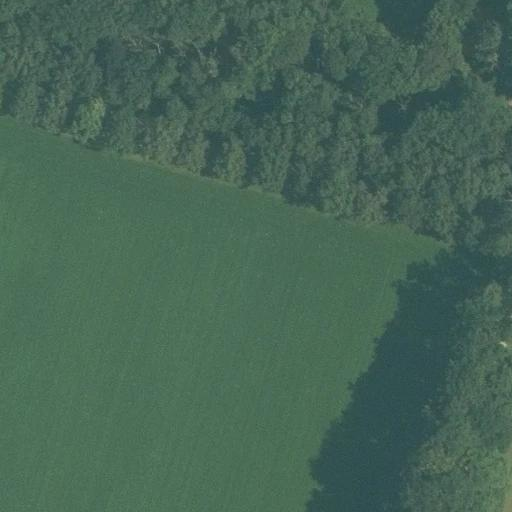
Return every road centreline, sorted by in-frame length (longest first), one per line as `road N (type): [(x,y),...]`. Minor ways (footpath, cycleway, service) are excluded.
road 1 (unclassified): [(511,243),(442,214),(0,88)]
road 2 (track): [(511,298),(447,511)]
